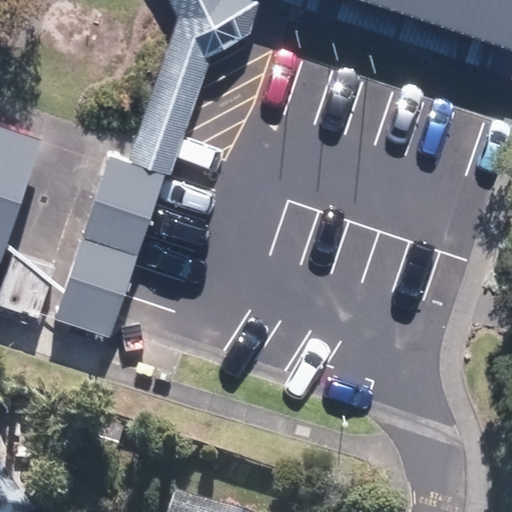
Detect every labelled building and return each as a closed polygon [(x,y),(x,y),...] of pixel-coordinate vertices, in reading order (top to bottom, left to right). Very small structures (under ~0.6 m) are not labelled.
[(511,0),(388,0),(511,40),(511,0)] [(49,135),(0,119),(0,250),(10,254),(49,135)] [(168,166),(111,147),(57,309),(114,328),(168,166)] [(59,263),(17,246),(0,286),(0,296),(39,312),(59,263)] [(0,511),(27,511),(40,504),(0,447),(0,511)] [(254,511),(184,488),(175,511),(254,511)]
